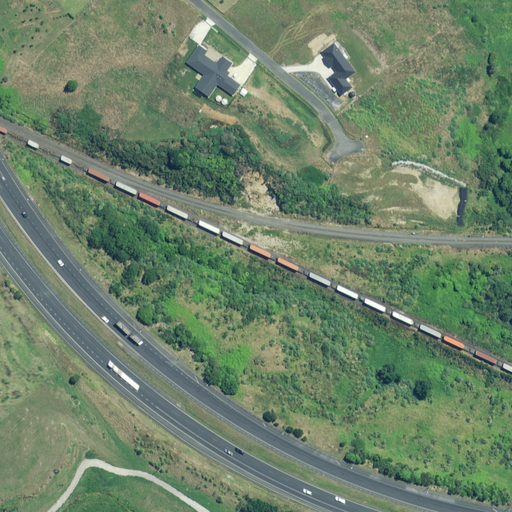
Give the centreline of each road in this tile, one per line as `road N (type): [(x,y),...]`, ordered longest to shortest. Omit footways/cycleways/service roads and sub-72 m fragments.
road 1 (motorway): [(78,287),(232,418),(337,472),(462,511)]
road 2 (motorway): [(296,487),(175,421),(139,391),(85,343),(0,239)]
road 3 (residential): [(194,0),(320,107),(343,148)]
road 4 (motorway): [(0,164),(78,287)]
road 5 (motorway): [(0,186),(78,287)]
